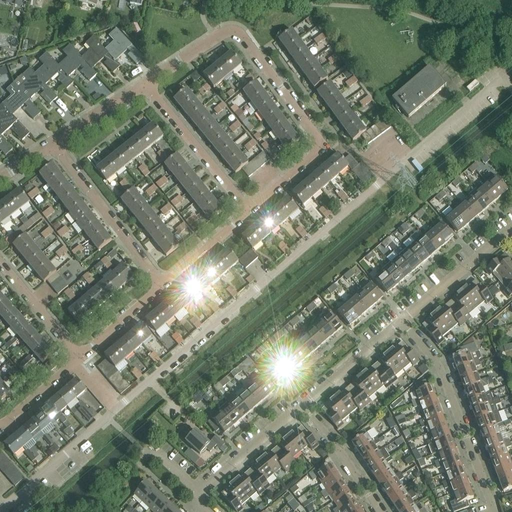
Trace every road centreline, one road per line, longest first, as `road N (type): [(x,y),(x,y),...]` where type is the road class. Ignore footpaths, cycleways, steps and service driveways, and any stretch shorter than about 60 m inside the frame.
road 1 (residential): [(115,410),(503,77)]
road 2 (residential): [(247,212),(319,152),(320,142),(241,34),(216,38)]
road 3 (residential): [(492,511),(440,368),(403,323)]
road 4 (residential): [(162,286),(52,141)]
road 5 (residential): [(247,212),(146,84)]
road 6 (residential): [(0,511),(115,410)]
road 7 (residential): [(403,323),(511,228)]
road 8 (residential): [(199,491),(302,405)]
road 9 (residential): [(378,511),(302,405)]
road 10 (residential): [(302,405),(403,323)]
road 11 (residential): [(79,358),(0,263)]
